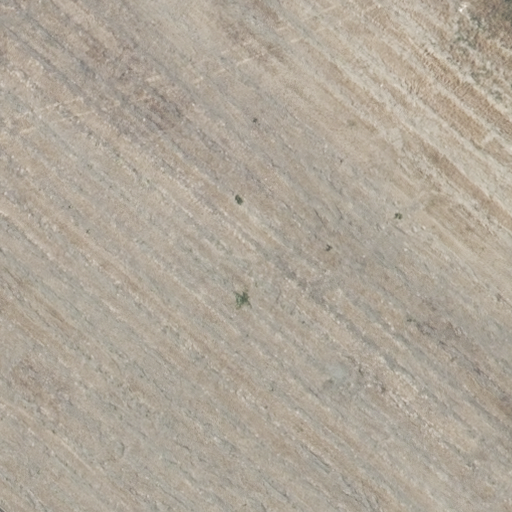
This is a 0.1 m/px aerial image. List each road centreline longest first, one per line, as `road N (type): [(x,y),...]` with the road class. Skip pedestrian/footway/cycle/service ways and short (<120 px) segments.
road 1 (unknown): [(366,511),(50,140)]
road 2 (unknown): [(0,179),(233,0)]
